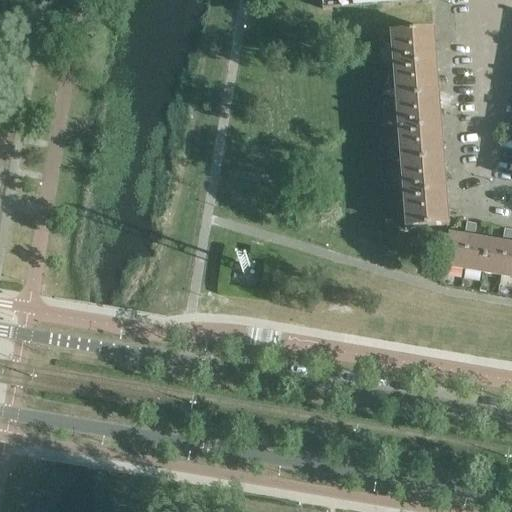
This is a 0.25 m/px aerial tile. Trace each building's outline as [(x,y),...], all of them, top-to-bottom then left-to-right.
[(429,1),(428,0),(322,0),(323,9),(429,1)] [(439,97),(436,58),(434,31),(392,35),(397,100),(439,97)] [(444,161),(439,97),(397,100),(402,164),(444,161)] [(449,226),(444,161),(402,164),(407,229),(449,226)] [(464,270),(472,224),(467,224),(465,237),(450,234),(444,267),(464,270)] [(483,273),(488,241),(474,238),(476,225),(472,224),(464,270),(483,273)] [(502,277),(509,231),(505,230),(503,243),(488,241),(483,273),(502,277)] [(511,278),(511,244),(511,245),(511,244),(511,231),(509,231),(502,277),(511,278)] [(172,489),(168,511),(290,511),(291,510),(172,489)]
